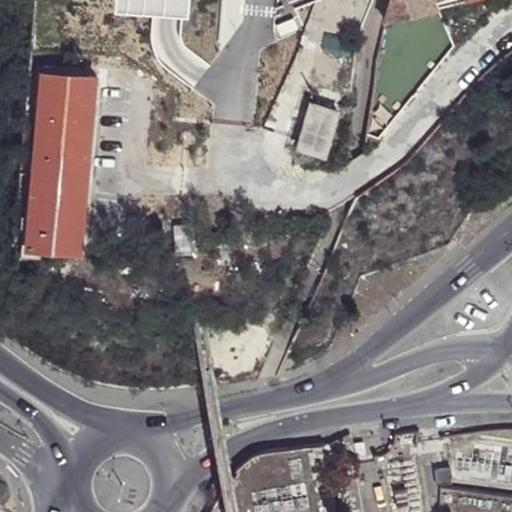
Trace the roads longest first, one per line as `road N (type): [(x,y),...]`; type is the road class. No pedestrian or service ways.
road 1 (secondary): [(164,500),(213,463),(307,422),(429,402)]
road 2 (secondary): [(230,412),(89,404),(20,379)]
road 3 (secondary): [(511,237),(352,377)]
road 4 (tertiary): [(511,350),(409,358),(352,377)]
road 5 (secondary): [(352,377),(307,397),(230,412)]
road 6 (secondary): [(127,447),(20,379)]
